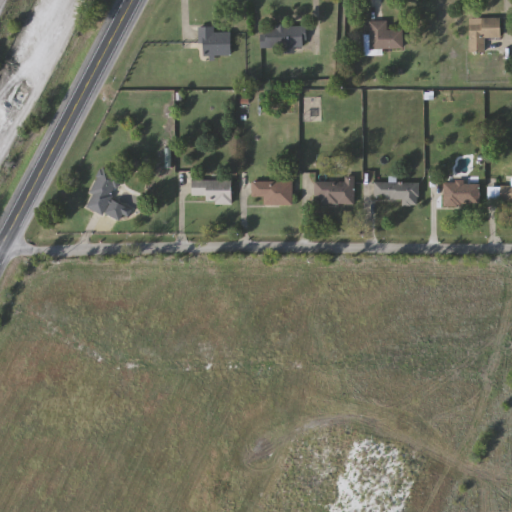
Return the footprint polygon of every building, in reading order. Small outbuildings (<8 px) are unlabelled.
[(470,53),(470,19),(502,19),(502,38),(486,38),(486,53),(470,53)] [(371,50),(370,22),(388,21),(389,31),(404,30),(405,49),(371,50)] [(305,48),(262,48),(262,26),(305,26),(305,48)] [(216,32),(233,32),(233,56),(200,56),(200,27),(216,27),(216,32)] [(85,205),(105,166),(124,176),(104,215),(85,205)] [(233,180),(233,203),(207,203),(207,197),(193,197),(193,180),(233,180)] [(293,205),(264,205),(264,198),(253,198),(253,182),(293,182),(293,205)] [(317,205),(317,182),(354,182),(354,205),(317,205)] [(403,199),(375,199),(375,182),(420,182),(420,205),(403,205),(403,199)] [(445,206),(445,182),(480,182),(480,206),(445,206)] [(502,185),(511,185),(511,206),(502,206),(502,185)]
